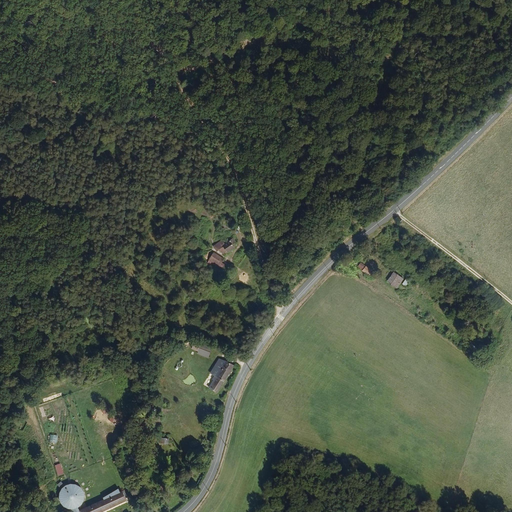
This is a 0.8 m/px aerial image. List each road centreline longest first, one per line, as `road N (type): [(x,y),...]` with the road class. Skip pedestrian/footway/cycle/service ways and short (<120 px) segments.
road 1 (tertiary): [(392,211),(334,258),(265,338),(233,394),(208,479),(183,511)]
road 2 (track): [(151,0),(257,237),(282,314)]
road 3 (track): [(173,49),(124,28),(36,30),(0,17)]
road 4 (tertiary): [(511,98),(392,211)]
road 5 (track): [(184,75),(325,0)]
road 6 (unclassified): [(511,309),(392,211)]
